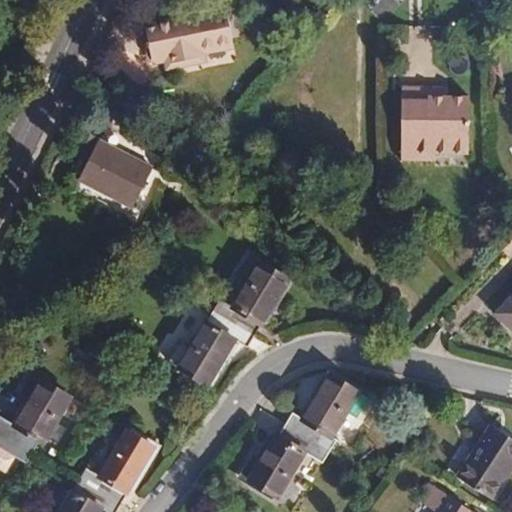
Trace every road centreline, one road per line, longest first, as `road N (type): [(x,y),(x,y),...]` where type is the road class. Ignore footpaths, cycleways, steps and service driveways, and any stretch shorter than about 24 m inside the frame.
road 1 (residential): [(511,386),(323,347),(288,358),(257,376),(151,511)]
road 2 (residential): [(89,0),(0,197)]
